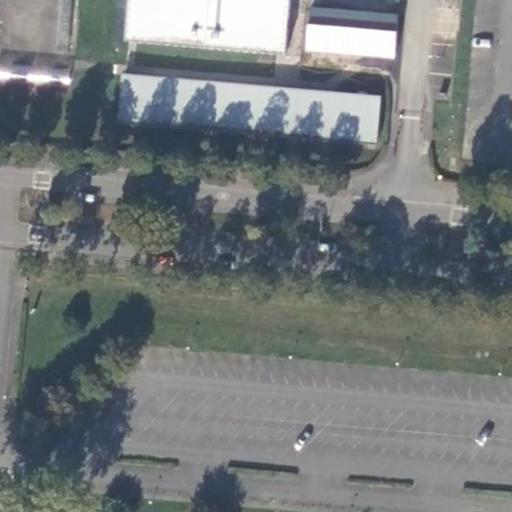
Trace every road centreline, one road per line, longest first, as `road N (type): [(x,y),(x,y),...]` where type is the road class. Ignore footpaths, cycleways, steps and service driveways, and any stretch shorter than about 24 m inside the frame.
road 1 (unclassified): [(511,223),(0,179)]
road 2 (unclassified): [(0,234),(511,278)]
